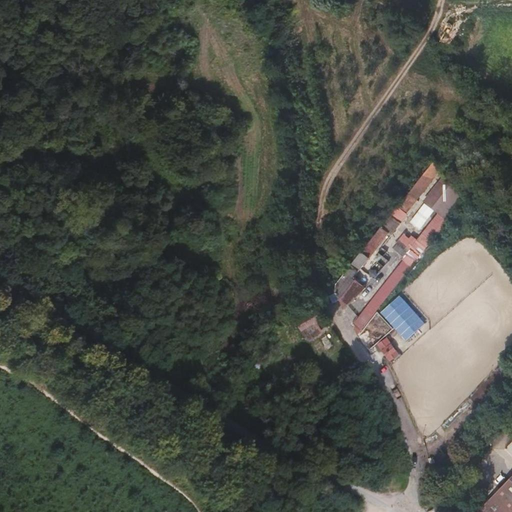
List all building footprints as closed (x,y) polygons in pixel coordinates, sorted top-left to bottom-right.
[(432,160),(430,161),(398,203),(406,210),(442,165),(432,160)] [(455,176),(449,169),(425,199),(431,204),(455,176)] [(406,256),(413,261),(467,193),(461,185),(416,241),(414,245),(411,243),(413,238),(404,231),(399,237),(409,246),(404,251),(405,252),(405,254),(406,256)] [(396,205),(391,212),(399,218),(406,210),(398,203),(396,204),(396,205)] [(399,218),(391,212),(389,214),(380,225),(355,257),(344,269),(337,278),(336,287),(340,295),(354,273),(389,229),(392,231),(401,219),(399,218)] [(483,276),(461,246),(441,262),(464,291),(483,276)] [(394,285),(413,261),(406,256),(357,319),(363,324),(369,318),(394,285)] [(354,273),(340,295),(345,304),(366,283),(354,273)] [(296,317),(301,328),(322,319),(317,308),(296,317)] [(389,326),(375,312),(366,321),(380,335),(389,326)] [(359,329),(364,334),(368,330),(364,325),(359,329)] [(310,344),(325,364),(346,349),(330,328),(310,344)] [(387,336),(377,344),(390,361),(400,353),(387,336)] [(301,342),(287,354),(301,370),(315,357),(301,342)] [(511,511),(511,468),(471,510),(472,511),(511,511)]
